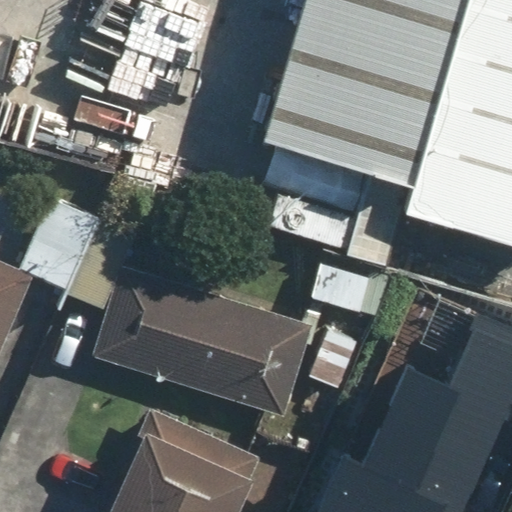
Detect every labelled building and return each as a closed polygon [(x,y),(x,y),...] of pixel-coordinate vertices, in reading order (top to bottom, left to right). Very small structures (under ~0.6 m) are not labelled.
[(303,0),(264,135),(409,177),(461,0),(303,0)] [(403,199),(511,230),(511,0),(461,0),(409,177),(403,199)] [(254,148),(161,121),(138,201),(231,228),(254,148)] [(36,183),(2,266),(27,276),(100,307),(121,256),(135,224),(36,183)] [(313,246),(301,291),(366,309),(379,264),(313,246)] [(295,317),(121,256),(88,351),(261,412),(295,317)] [(2,266),(0,265),(0,341),(27,276),(2,266)] [(419,511),(508,347),(428,304),(402,352),(362,331),(264,511),(419,511)] [(230,511),(257,451),(147,403),(99,511),(230,511)]
